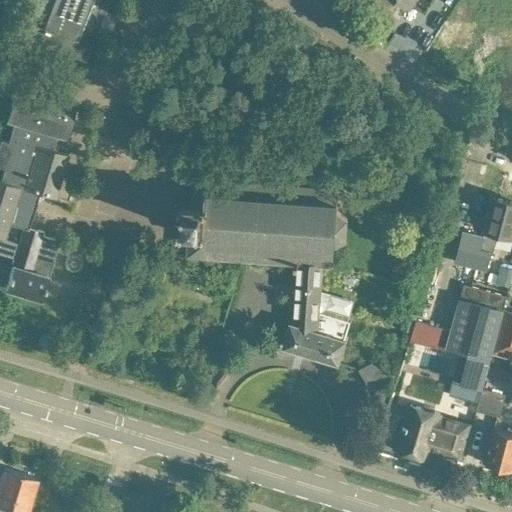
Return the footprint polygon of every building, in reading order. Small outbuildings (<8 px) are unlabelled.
[(85,61),(109,0),(30,0),(17,34),(85,61)] [(395,0),(410,9),(415,0),(395,0)] [(54,198),(68,154),(50,149),(54,135),(66,139),(76,106),(15,87),(6,120),(13,123),(8,141),(0,139),(0,167),(4,169),(0,180),(0,235),(4,237),(8,223),(23,228),(24,226),(28,227),(31,218),(33,218),(37,202),(36,201),(39,193),(54,198)] [(189,254),(297,262),(323,264),(323,262),(332,263),(333,245),(345,240),(347,217),(336,212),(337,189),(194,178),(192,202),(179,201),(177,229),(190,230),(189,254)] [(483,236),(480,247),(492,251),(493,251),(498,232),(511,235),(511,201),(493,197),(483,236)] [(37,254),(44,232),(28,227),(24,226),(23,228),(5,288),(41,299),(48,275),(53,258),(37,254)] [(463,231),(455,262),(487,270),(492,251),(480,247),(483,236),(463,231)] [(297,262),(295,294),(320,296),(321,296),(321,290),(323,264),(297,262)] [(463,284),(447,348),(468,354),(460,383),(482,389),(492,354),(503,308),(507,296),(463,284)] [(320,296),(295,294),(293,322),(290,322),(287,331),(283,346),(287,348),(339,363),(344,344),(351,322),(351,321),(341,318),(327,314),(319,311),(320,296)] [(406,308),(400,327),(410,330),(416,311),(406,308)] [(511,310),(503,308),(492,354),(511,359),(511,310)] [(478,411),(500,417),(506,395),(484,389),(478,411)] [(401,426),(395,448),(400,449),(402,451),(404,453),(406,454),(409,454),(412,453),(427,458),(430,449),(459,457),(469,424),(440,416),(440,413),(411,404),(405,424),(404,424),(403,426),(401,426)] [(489,443),(484,462),(497,465),(499,470),(508,472),(511,469),(511,431),(493,427),(489,443)] [(0,511),(26,511),(36,477),(4,467),(0,479),(0,511)]
